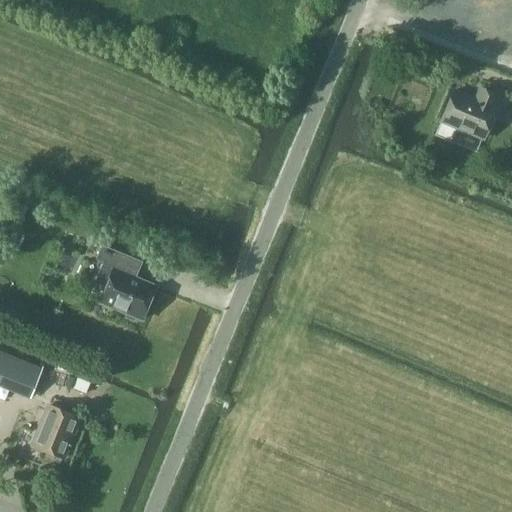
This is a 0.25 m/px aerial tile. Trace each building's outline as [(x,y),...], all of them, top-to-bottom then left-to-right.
[(492,107),(497,95),(481,88),(476,100),(453,91),(441,120),(483,138),(495,108),(492,107)] [(155,286),(127,275),(134,260),(102,247),(97,259),(104,262),(96,282),(106,286),(99,302),(141,320),(155,286)] [(0,322),(8,326),(14,311),(0,305),(0,322)] [(0,385),(30,397),(41,369),(0,352),(0,385)] [(32,447),(62,459),(79,418),(49,405),(32,447)]
